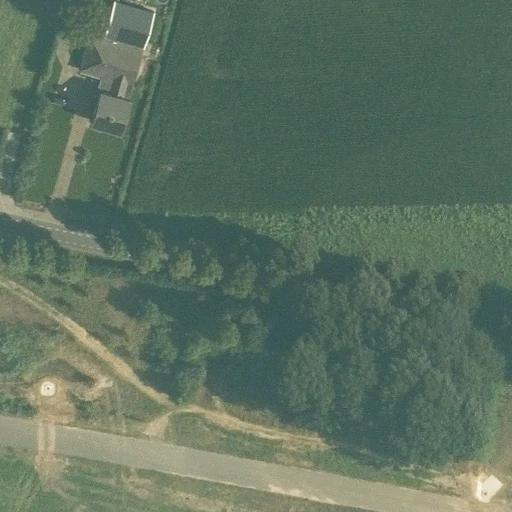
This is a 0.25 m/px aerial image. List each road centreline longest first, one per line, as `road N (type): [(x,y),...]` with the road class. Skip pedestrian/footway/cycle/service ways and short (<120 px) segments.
road 1 (unclassified): [(511,352),(331,293),(0,222)]
road 2 (unclassified): [(0,432),(463,511)]
